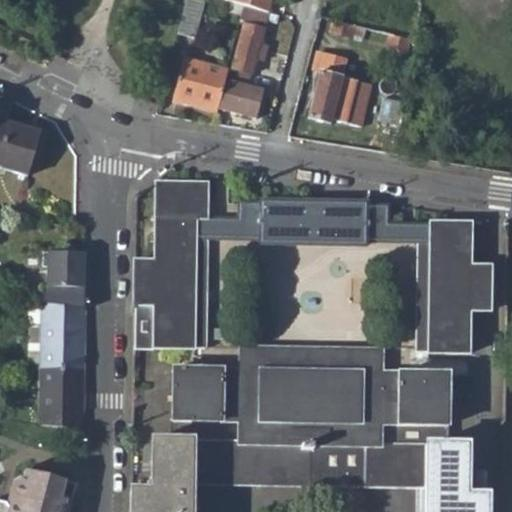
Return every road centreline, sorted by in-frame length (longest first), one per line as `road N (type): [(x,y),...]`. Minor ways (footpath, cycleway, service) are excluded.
road 1 (residential): [(124,133),(112,169),(99,511)]
road 2 (residential): [(511,201),(271,161)]
road 3 (residential): [(271,161),(313,0)]
road 4 (residential): [(271,161),(124,133)]
road 5 (residential): [(124,133),(0,76)]
